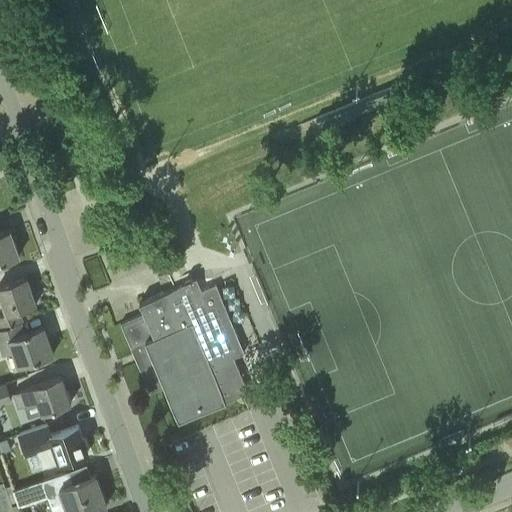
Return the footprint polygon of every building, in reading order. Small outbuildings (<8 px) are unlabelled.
[(321,130),(333,125),(415,91),(412,86),(409,79),(316,117),(321,130)] [(10,228),(0,231),(0,261),(19,255),(10,228)] [(168,252),(171,259),(179,256),(176,249),(168,252)] [(36,304),(27,276),(0,284),(0,293),(7,312),(0,314),(0,328),(21,321),(23,320),(19,310),(36,304)] [(216,283),(215,284),(197,291),(191,278),(184,281),(185,283),(164,292),(168,303),(121,322),(134,353),(137,362),(150,393),(165,387),(179,420),(226,401),(226,400),(248,391),(233,355),(229,356),(216,325),(231,319),(216,283)] [(21,321),(0,328),(0,345),(3,354),(13,351),(18,365),(54,353),(45,329),(31,334),(29,329),(25,331),(21,321)] [(71,402),(62,375),(25,388),(14,391),(19,405),(25,404),(29,417),(43,412),(71,402)] [(6,381),(0,383),(0,401),(12,398),(6,381)] [(60,462),(88,451),(79,424),(51,433),(47,422),(19,432),(27,455),(37,451),(43,468),(60,462)] [(0,440),(0,446),(2,452),(12,449),(8,437),(0,440)] [(62,492),(69,511),(83,511),(107,504),(96,474),(71,482),(67,471),(42,479),(48,497),(62,492)] [(0,509),(12,506),(3,481),(0,482),(0,509)]
